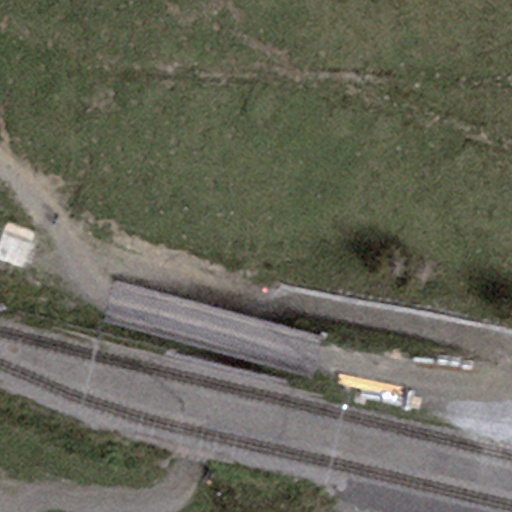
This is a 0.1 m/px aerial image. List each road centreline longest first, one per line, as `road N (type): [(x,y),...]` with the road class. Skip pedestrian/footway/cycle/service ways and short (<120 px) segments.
road 1 (track): [(511,350),(310,308),(252,323),(152,310),(105,286),(58,224),(0,168)]
road 2 (track): [(252,323),(202,461),(178,499),(141,510),(0,493)]
